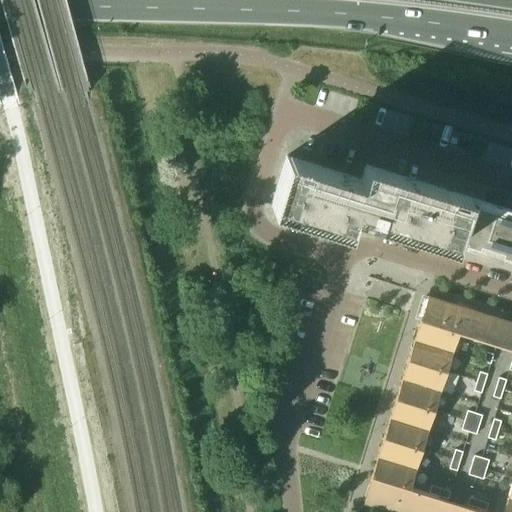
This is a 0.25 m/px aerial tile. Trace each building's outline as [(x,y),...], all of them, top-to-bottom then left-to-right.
[(361,178),(286,155),(271,205),(290,211),(290,210),(347,228),(349,222),(353,212),(511,261),(511,209),(366,163),(362,175),(361,178)] [(420,321),(445,329),(453,303),(428,295),(420,321)] [(485,313),(453,303),(445,329),(458,333),(477,339),(485,313)] [(458,333),(445,329),(420,321),(414,339),(452,351),(458,333)] [(501,332),(508,334),(511,325),(504,322),(501,332)] [(452,351),(414,339),(408,359),(446,371),(452,351)] [(483,361),(490,363),(493,354),(486,351),(483,361)] [(440,390),(446,371),(408,359),(402,378),(440,390)] [(479,371),(476,380),(484,383),(487,373),(479,371)] [(498,377),(495,386),(503,389),(506,379),(498,377)] [(440,390),(402,378),(396,398),(434,410),(440,390)] [(481,392),(484,383),(476,380),(473,390),(481,392)] [(503,389),(495,386),(492,396),(500,398),(503,389)] [(428,429),(434,410),(396,398),(389,417),(428,429)] [(479,424),(482,415),(467,410),(464,419),(479,424)] [(428,429),(389,417),(383,437),(422,449),(428,429)] [(493,418),(490,428),(498,430),(501,420),(493,418)] [(479,424),(464,419),(461,429),(476,434),(479,424)] [(495,440),(498,430),(490,428),(488,437),(495,440)] [(416,468),(422,449),(383,437),(377,456),(416,468)] [(460,461),(462,451),(455,449),(452,458),(460,461)] [(489,459),(481,457),(474,455),(471,464),(486,469),(489,459)] [(416,468),(377,456),(371,475),(404,485),(410,487),(416,468)] [(449,468),(457,470),(460,461),(452,458),(449,468)] [(483,478),(486,469),(471,464),(468,474),(483,478)] [(396,510),(404,485),(371,475),(363,500),(396,510)] [(410,487),(404,485),(396,510),(401,511),(429,511),(438,496),(410,487)] [(429,492),(438,495),(441,488),(431,485),(429,492)] [(438,495),(448,498),(450,491),(441,488),(438,495)] [(478,499),(469,496),(466,504),(476,507),(478,499)] [(511,511),(511,498),(507,497),(502,511),(511,511)] [(478,499),(476,507),(485,510),(488,503),(478,499)]
